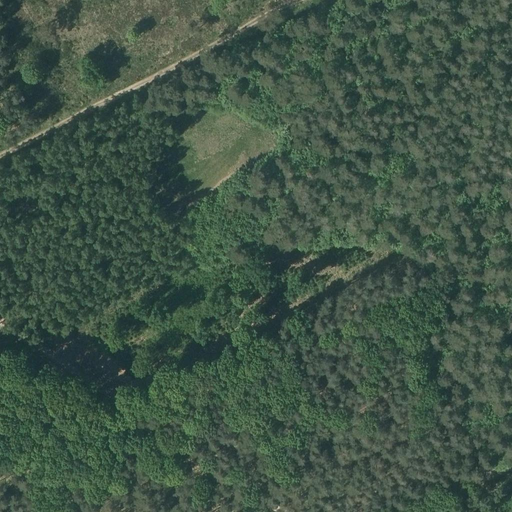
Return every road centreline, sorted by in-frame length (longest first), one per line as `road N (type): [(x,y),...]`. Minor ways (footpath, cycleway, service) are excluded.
road 1 (track): [(310,0),(0,157)]
road 2 (track): [(264,511),(0,321)]
